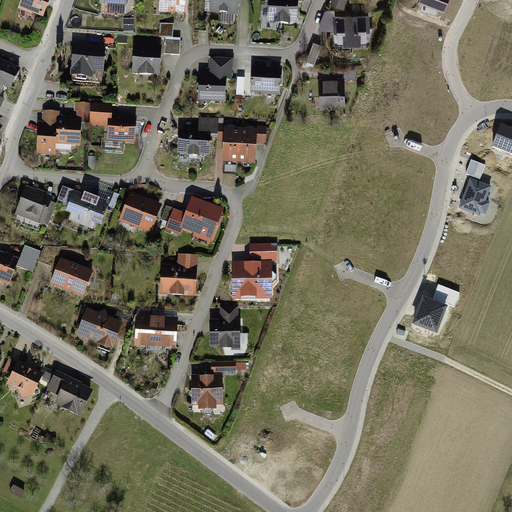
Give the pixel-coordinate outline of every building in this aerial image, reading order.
[(50,1),(48,0),(24,0),(20,11),(42,20),(50,1)] [(186,0),(162,0),(161,16),(185,17),(186,0)] [(237,0),(212,0),(212,18),(237,19),(237,0)] [(348,0),(331,0),(330,4),(345,9),(348,0)] [(448,0),(419,0),(419,2),(444,12),(448,0)] [(300,3),(272,1),(270,26),(298,28),(300,3)] [(336,12),(326,12),(319,30),(336,30),(336,12)] [(369,15),(337,16),(338,43),(370,42),(369,15)] [(439,34),(404,21),(394,47),(429,60),(439,34)] [(174,28),(163,27),(162,39),(173,39),(174,28)] [(181,44),(167,43),(166,56),(180,57),(181,44)] [(323,47),(315,44),(308,62),(315,65),(323,47)] [(106,52),(74,49),(71,77),(92,79),(93,73),(104,74),(106,52)] [(160,49),(136,49),(135,76),(160,77),(160,49)] [(232,62),(210,61),(210,79),(225,80),(231,80),(232,62)] [(20,72),(0,63),(0,86),(11,91),(20,72)] [(282,70),(252,69),(252,82),(251,96),(280,98),(282,70)] [(337,70),(338,79),(344,78),(358,78),(357,69),(337,70)] [(405,79),(382,69),(370,100),(393,109),(405,79)] [(338,79),(321,80),(323,108),(346,106),(344,78),(338,79)] [(210,79),(201,79),(200,103),(224,104),(225,80),(210,79)] [(90,107),(78,107),(78,116),(90,116),(90,107)] [(113,107),(93,107),(93,122),(113,122),(113,107)] [(61,112),(38,112),(38,155),(55,155),(56,146),(81,147),(81,120),(61,120),(61,112)] [(218,136),(218,122),(201,121),(201,135),(210,136),(218,136)] [(511,126),(502,123),(493,146),(511,153),(511,126)] [(137,124),(109,124),(109,143),(136,143),(137,124)] [(267,146),(267,129),(257,129),(257,133),(256,146),(267,146)] [(257,133),(224,132),(223,166),(256,167),(256,146),(257,133)] [(201,135),(180,134),(179,157),(209,158),(210,136),(201,135)] [(486,165),(472,160),(467,174),(480,179),(486,165)] [(492,185),(470,177),(459,208),(481,216),(482,213),(486,214),(490,202),(486,200),(492,185)] [(53,201),(28,192),(19,217),(44,226),(53,201)] [(109,208),(76,196),(67,221),(99,234),(109,208)] [(121,198),(115,196),(110,209),(116,211),(121,198)] [(163,208),(130,197),(121,223),(155,234),(163,208)] [(187,214),(177,211),(169,232),(213,248),(227,211),(193,199),(187,214)] [(278,245),(251,246),(252,263),(271,263),(278,262),(278,245)] [(39,255),(25,250),(21,261),(18,269),(32,274),(39,255)] [(21,261),(0,253),(0,285),(11,289),(18,269),(21,261)] [(179,270),(164,270),(162,296),(197,298),(199,255),(179,254),(179,270)] [(93,272),(60,261),(52,285),(85,297),(93,275),(93,272)] [(252,263),(232,264),(233,301),(273,300),(271,263),(252,263)] [(439,284),(434,298),(455,306),(460,293),(439,284)] [(424,295),(413,323),(438,332),(448,305),(424,295)] [(222,321),(210,322),(211,351),(240,350),(238,307),(221,308),(222,321)] [(123,324),(87,311),(76,341),(112,354),(123,324)] [(155,311),(138,311),(137,349),(176,350),(176,319),(155,318),(155,311)] [(399,329),(397,334),(405,337),(407,331),(399,329)] [(18,364),(10,360),(4,372),(12,376),(18,364)] [(239,371),(248,370),(247,362),(238,362),(239,371)] [(44,374),(20,363),(8,387),(33,398),(44,374)] [(237,363),(211,364),(212,378),(223,377),(238,376),(237,363)] [(97,390),(58,369),(46,391),(59,398),(54,405),(81,420),(97,390)] [(212,378),(192,379),(193,407),(200,407),(200,411),(217,410),(216,406),(224,405),(223,377),(212,378)] [(266,472),(282,483),(287,476),(271,465),(266,472)]
